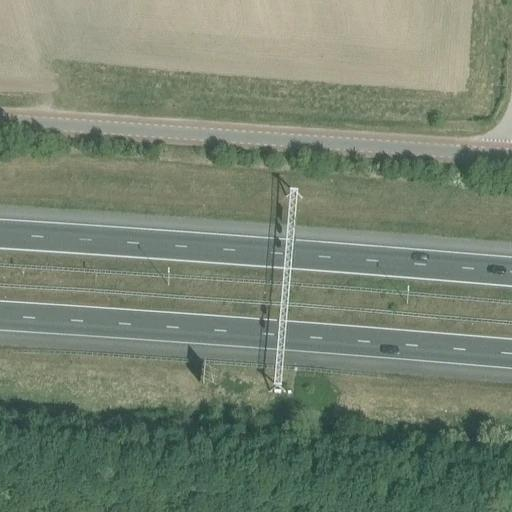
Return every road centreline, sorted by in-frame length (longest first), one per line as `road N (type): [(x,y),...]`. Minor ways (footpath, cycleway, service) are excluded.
road 1 (motorway): [(0,323),(511,358)]
road 2 (motorway): [(511,265),(0,230)]
road 3 (secondary): [(511,156),(0,122)]
